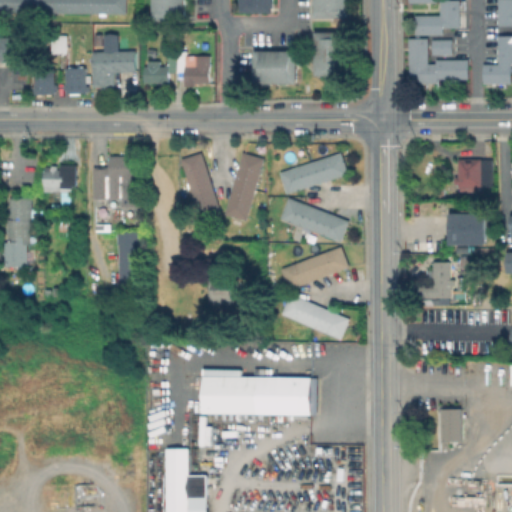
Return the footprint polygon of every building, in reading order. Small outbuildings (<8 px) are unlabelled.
[(0,0),(9,0),(9,11),(0,11),(0,0)] [(9,0),(48,0),(48,12),(9,11),(9,0)] [(48,0),(86,0),(86,12),(48,12),(48,0)] [(86,0),(125,0),(125,13),(86,12),(86,0)] [(187,0),(187,19),(155,18),(155,0),(187,0)] [(274,0),(274,12),(243,12),(243,0),(274,0)] [(348,0),(348,17),(317,17),(317,0),(348,0)] [(461,0),(461,26),(445,26),(445,33),(417,34),(417,15),(443,14),(442,0),(461,0)] [(511,24),(500,24),(500,0),(511,0),(511,24)] [(348,34),(348,67),(341,67),(341,75),(319,75),(319,34),(348,34)] [(511,81),(485,81),(485,63),(500,62),(500,35),(511,35),(511,81)] [(0,36),(24,36),(24,60),(0,60),(0,36)] [(430,63),(438,63),(438,58),(471,58),(471,77),(440,77),(440,81),(412,81),(412,64),(411,64),(411,37),(430,37),(430,63)] [(453,39),(454,53),(434,53),(434,39),(453,39)] [(299,53),(298,83),(257,83),(257,61),(257,49),(299,49),(299,53)] [(178,50),(178,71),(171,71),(171,85),(161,85),(161,81),(147,81),(147,65),(167,65),(167,63),(170,63),(170,50),(178,50)] [(188,50),(188,63),(191,63),(191,65),(195,65),(195,57),(211,57),(211,82),(197,82),(197,85),(187,85),(187,72),(180,72),(180,50),(188,50)] [(138,53),(138,74),(117,73),(117,86),(95,86),(95,52),(138,53)] [(65,67),(85,67),(86,85),(88,85),(88,91),(84,91),(84,92),(65,93),(65,89),(62,89),(62,83),(65,83),(65,67)] [(53,68),(33,68),(33,87),(31,87),(31,92),(35,92),(36,94),(54,93),(54,89),(57,89),(57,83),(53,83),(53,68)] [(223,212),(202,219),(183,158),(204,151),(223,212)] [(266,157),(248,219),(227,213),(245,151),(266,157)] [(350,172),(289,193),(282,171),(344,151),(350,172)] [(141,154),(142,205),(123,206),(123,198),(109,198),(109,205),(97,205),(96,197),(95,197),(95,166),(112,166),(112,155),(141,154)] [(494,160),(494,190),(467,190),(467,188),(461,188),(461,160),(494,160)] [(77,164),(76,201),(61,201),(61,196),(47,196),(47,174),(58,175),(58,164),(77,164)] [(351,219),(343,240),(283,217),(291,196),(351,219)] [(32,221),(32,242),(29,242),(29,265),(28,265),(28,268),(21,268),(21,265),(8,265),(7,241),(11,241),(10,219),(12,219),(12,197),(33,197),(34,221),(32,221)] [(487,216),(486,244),(453,244),(454,212),(481,212),(481,216),(487,216)] [(69,224),(67,237),(57,235),(61,213),(71,215),(69,224)] [(142,230),(142,292),(121,292),(120,242),(120,230),(142,230)] [(351,265),(291,288),(283,267),(343,245),(351,265)] [(457,279),(457,285),(455,285),(455,287),(453,287),(452,299),(419,298),(420,279),(435,280),(435,261),(451,262),(451,279),(457,279)] [(232,280),(232,303),(211,303),(211,277),(232,277),(232,280)] [(352,317),(343,338),(283,312),(292,292),(352,317)] [(319,376),(318,414),(206,412),(206,375),(319,376)] [(461,407),(438,407),(438,423),(440,423),(440,441),(461,441),(461,407)] [(210,476),(210,511),(169,511),(169,450),(193,450),(193,476),(210,476)]
